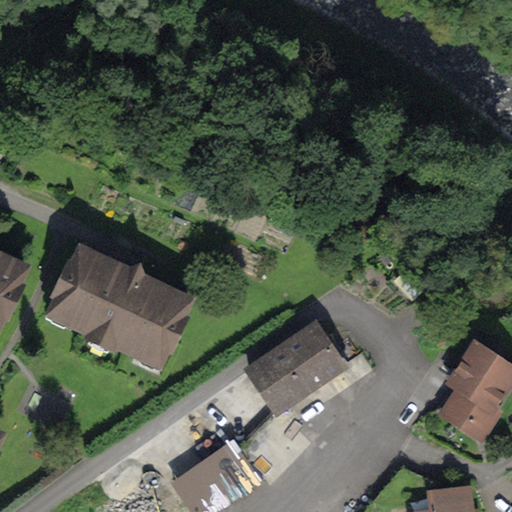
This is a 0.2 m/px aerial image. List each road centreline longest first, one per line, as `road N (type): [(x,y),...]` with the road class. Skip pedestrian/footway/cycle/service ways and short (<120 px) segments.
road 1 (residential): [(275,511),(344,453),(392,382),(388,344),(341,309),(315,314),(32,511)]
road 2 (track): [(226,0),(314,30),(366,59),(511,179)]
road 3 (unknown): [(368,425),(461,465),(465,459),(504,494)]
